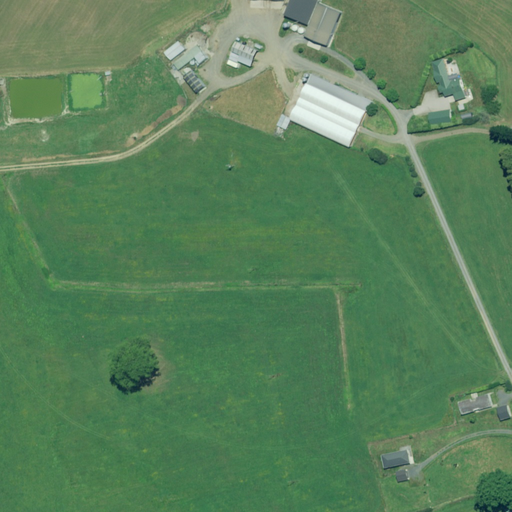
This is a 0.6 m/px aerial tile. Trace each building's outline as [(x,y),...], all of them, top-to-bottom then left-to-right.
[(322,1),(319,0),(295,0),(289,15),(312,26),(308,36),(329,46),(343,13),(321,3),(322,1)] [(236,52),(232,60),(240,63),(241,61),(255,67),(264,46),(249,40),(247,45),(240,42),(236,52)] [(188,50),(183,42),(168,53),(174,61),(188,50)] [(205,52),(200,46),(177,64),(182,70),(198,57),(203,64),(210,58),(205,52)] [(447,59),(435,63),(437,71),(436,71),(442,94),(447,93),(448,97),(457,94),(458,100),(468,98),(463,79),(454,82),(447,59)] [(208,86),(195,71),(187,77),(200,93),(208,86)] [(374,102),(314,75),(293,120),(352,148),(374,102)] [(456,123),(453,110),(432,114),(434,127),(456,123)] [(292,119),(283,115),(279,126),(288,130),(292,119)] [(498,404),(494,394),(461,404),(465,415),(498,404)] [(511,417),(511,410),(511,406),(500,408),(503,420),(511,417)]
